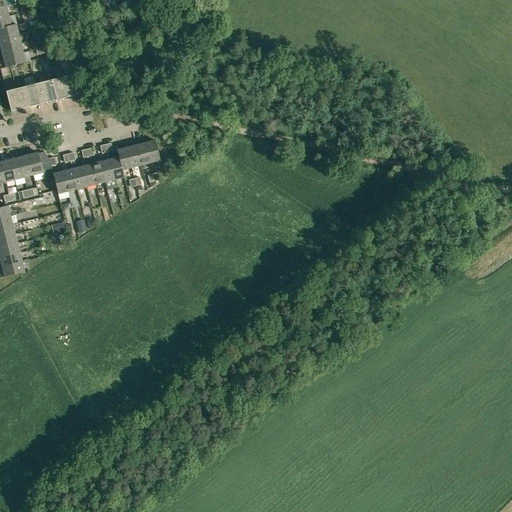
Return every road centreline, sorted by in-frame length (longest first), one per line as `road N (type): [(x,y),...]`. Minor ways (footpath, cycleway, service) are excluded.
road 1 (unclassified): [(511,190),(178,118)]
road 2 (residential): [(0,131),(68,116),(83,139),(178,118)]
